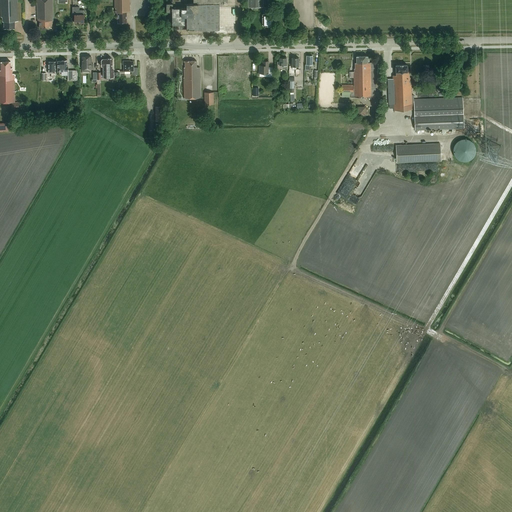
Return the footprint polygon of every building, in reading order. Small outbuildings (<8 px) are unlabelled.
[(15,21),(18,21),(17,0),(0,0),(1,17),(2,17),(2,21),(4,21),(4,28),(15,28),(15,21)] [(49,26),(53,26),(52,0),(36,0),(37,18),(38,18),(38,21),(39,21),(40,28),(49,28),(49,26)] [(114,0),(115,8),(116,8),(116,13),(117,13),(117,16),(118,16),(118,22),(127,22),(126,12),(130,12),(129,0),(114,0)] [(227,0),(172,0),(173,4),(166,4),(166,11),(173,11),(173,28),(219,27),(219,2),(227,2),(227,0)] [(75,23),(84,23),(84,10),(79,10),(79,7),(72,7),(72,16),(75,16),(75,23)] [(272,26),(273,25),(273,14),(270,14),(270,13),(268,13),(268,7),(264,7),(264,14),(263,14),(263,25),(264,26),(272,26)] [(91,63),(91,61),(91,56),(82,56),(83,65),(82,65),(82,69),(93,69),(93,63),(91,63)] [(368,62),(368,56),(356,56),(356,63),(355,63),(355,68),(354,68),(354,72),(354,85),(342,85),(342,97),(351,97),(371,97),(371,62),(368,62)] [(278,68),(287,68),(287,65),(286,65),(286,57),(280,57),(280,62),(278,62),(278,68)] [(104,77),(114,77),(113,69),(112,68),(112,59),(111,58),(109,58),(107,59),(102,59),(101,60),(101,66),(103,66),(104,77)] [(163,90),(162,58),(151,58),(151,60),(147,60),(148,90),(163,90)] [(57,60),(58,65),(58,71),(68,70),(68,80),(78,80),(78,70),(68,70),(68,65),(67,65),(67,60),(62,60),(57,60)] [(28,102),(15,102),(14,74),(12,74),(12,68),(11,68),(10,61),(1,61),(1,70),(0,69),(0,102),(12,102),(12,110),(28,109),(28,102)] [(138,67),(134,68),(133,61),(127,61),(123,61),(123,64),(124,64),(124,71),(131,71),(131,75),(138,74),(138,67)] [(197,67),(197,61),(185,61),(185,67),(184,67),(184,78),(184,98),(201,98),(200,67),(197,67)] [(268,67),(269,61),(263,61),(263,65),(259,65),(259,73),(267,73),(267,77),(273,77),(273,67),(268,67)] [(463,97),(414,99),(414,95),(412,95),(411,81),(410,81),(410,77),(409,71),(408,71),(408,64),(395,65),(396,75),(393,75),(393,78),(394,104),(394,110),(414,110),(415,130),(464,128),(463,97)] [(214,104),(214,92),(204,92),(204,104),(214,104)] [(367,114),(367,106),(358,106),(358,115),(367,114)] [(10,122),(0,122),(0,130),(11,130),(10,122)] [(476,152),(476,151),(476,150),(476,149),(476,148),(476,147),(475,146),(475,145),(475,144),(474,144),(473,143),(473,142),(472,141),(471,141),(470,140),(469,139),(468,139),(467,139),(466,139),(465,139),(464,139),(463,139),(462,139),(461,139),(460,140),(459,140),(458,141),(457,141),(457,142),(456,143),(455,144),(454,145),(454,146),(454,147),(454,148),(453,149),(453,150),(453,151),(454,152),(454,153),(454,154),(454,155),(455,156),(455,157),(456,157),(457,158),(457,159),(458,159),(459,160),(460,160),(461,161),(462,161),(463,161),(464,161),(465,161),(466,161),(467,161),(468,161),(469,161),(470,160),(471,159),(472,159),(473,158),(473,157),(474,157),(475,156),(475,155),(475,154),(476,153),(476,152)] [(397,163),(441,161),(440,143),(396,145),(397,163)]
